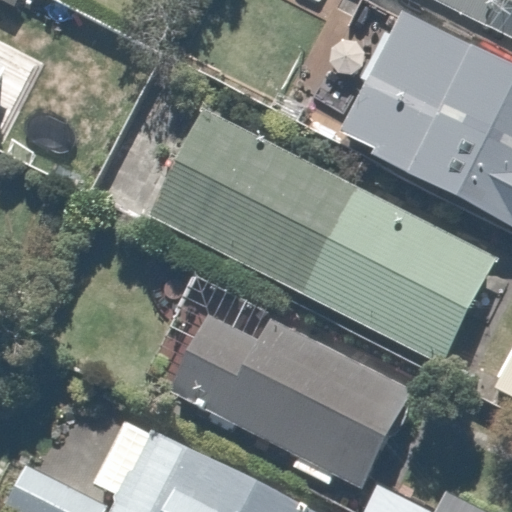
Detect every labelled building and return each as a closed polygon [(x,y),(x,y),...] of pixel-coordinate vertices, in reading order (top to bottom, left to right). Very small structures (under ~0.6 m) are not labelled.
[(511,0),(408,0),(511,53),(511,0)] [(328,139),(511,235),(511,66),(398,7),(328,139)] [(497,257),(203,104),(137,230),(431,384),(497,257)] [(410,399),(262,321),(254,337),(206,312),(164,391),(360,493),(410,399)] [(511,348),(489,391),(511,403),(511,348)] [(299,511),(124,425),(92,490),(23,456),(0,503),(0,511),(299,511)] [(486,511),(446,491),(434,511),(486,511)]
